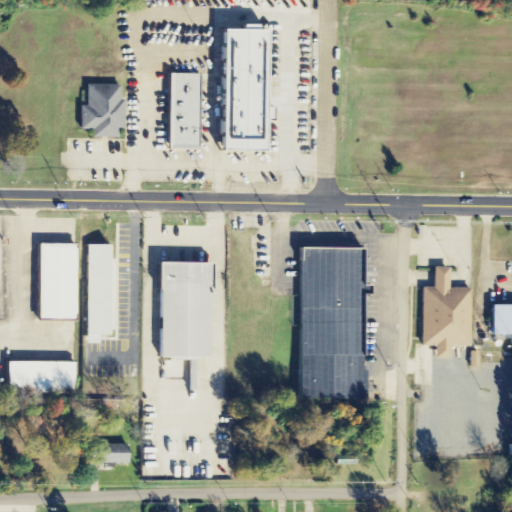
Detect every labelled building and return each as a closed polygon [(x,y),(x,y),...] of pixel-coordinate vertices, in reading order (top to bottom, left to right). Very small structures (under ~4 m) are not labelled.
[(221,149),(264,149),(265,27),(222,27),(221,149)] [(167,148),(199,148),(199,72),(167,72),(167,148)] [(80,104),(80,127),(91,128),(91,135),(118,135),(118,128),(124,128),(124,97),(119,97),(119,83),(86,83),(86,104),(80,104)] [(229,228),(229,276),(253,276),(253,228),(229,228)] [(75,242),(37,242),(37,320),(75,320),(75,242)] [(86,334),(108,334),(108,243),(86,243),(86,334)] [(360,400),(361,295),(364,295),(364,285),(358,285),(359,249),(296,248),(295,399),(360,400)] [(158,356),(210,357),(210,261),(158,261),(158,356)] [(468,347),(468,289),(447,289),(447,268),(431,268),(431,289),(420,289),(420,346),(433,346),(433,360),(448,360),(448,347),(468,347)] [(511,335),(511,306),(489,306),(489,335),(511,335)] [(6,392),(73,392),(73,360),(6,360),(6,392)] [(128,445),(98,445),(98,464),(127,465),(128,445)]
